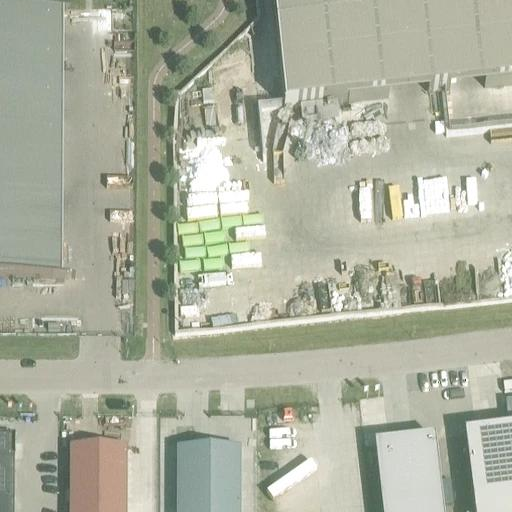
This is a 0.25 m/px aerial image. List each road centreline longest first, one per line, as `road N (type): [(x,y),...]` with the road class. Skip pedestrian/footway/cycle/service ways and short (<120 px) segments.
road 1 (unknown): [(511,225),(427,240),(304,242),(281,237),(264,210),(280,183),(337,163),(409,151),(511,153)]
road 2 (unclassified): [(511,343),(152,377)]
road 3 (unclassified): [(0,377),(152,377)]
